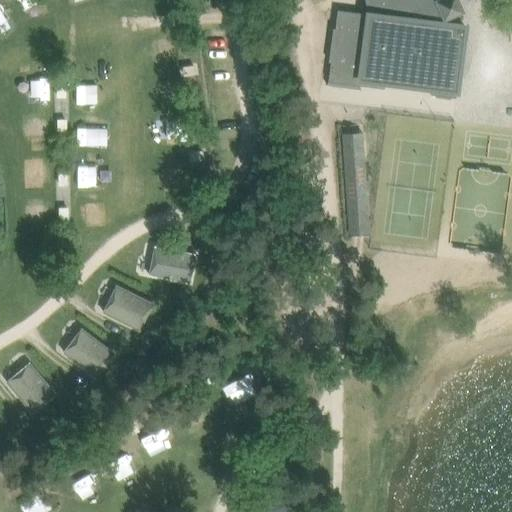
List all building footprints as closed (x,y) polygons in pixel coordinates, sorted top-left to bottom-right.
[(36,0),(7,0),(19,25),(43,15),(36,0)] [(337,10),(335,28),(332,27),(328,61),(330,61),(328,81),(384,88),(385,84),(431,90),(430,94),(455,97),(467,23),(443,20),(463,11),(458,0),(364,0),(367,12),(337,10)] [(13,75),(12,98),(27,98),(28,75),(13,75)] [(155,84),(135,85),(136,108),(156,107),(155,84)] [(67,85),(58,85),(58,95),(67,95),(67,85)] [(68,120),(58,120),(58,131),(68,130),(68,120)] [(159,124),(139,124),(140,150),(160,149),(159,124)] [(363,131),(341,132),(347,233),(369,231),(363,131)] [(74,159),(74,183),(94,183),(94,159),(74,159)] [(165,164),(134,165),(135,184),(166,184),(165,164)] [(69,173),(59,173),(59,183),(69,183),(69,173)] [(69,208),(60,208),(60,219),(70,218),(69,208)] [(195,252),(154,245),(148,275),(189,283),(195,252)] [(116,284),(103,311),(140,329),(153,302),(116,284)] [(82,327),(63,352),(96,376),(115,351),(82,327)] [(30,361),(6,380),(33,412),(56,393),(30,361)] [(285,511),(276,492),(242,508),(244,511),(285,511)]
